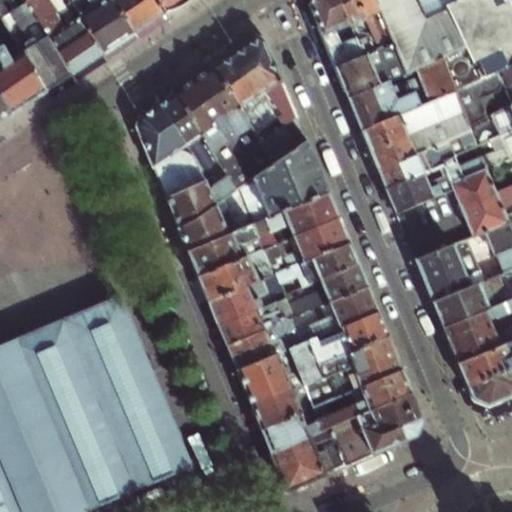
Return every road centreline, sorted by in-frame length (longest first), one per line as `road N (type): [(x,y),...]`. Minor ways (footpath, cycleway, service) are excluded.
road 1 (residential): [(460,440),(279,0)]
road 2 (residential): [(91,105),(255,479)]
road 3 (tertiary): [(91,105),(251,0)]
road 4 (residential): [(460,440),(454,461),(345,511)]
